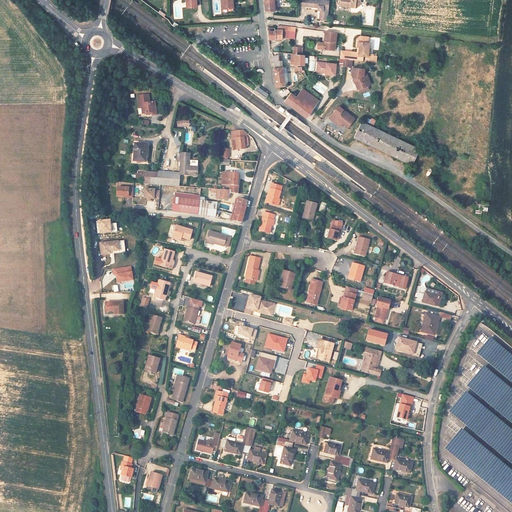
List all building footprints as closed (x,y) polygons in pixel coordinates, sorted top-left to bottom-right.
[(221,0),(223,8),(230,8),(230,2),(232,1),(232,0),(221,0)] [(273,0),(264,1),(265,10),(274,11),(273,0)] [(320,10),(319,19),(327,19),(328,1),(320,0),(302,0),(302,6),(318,7),(318,10),(320,10)] [(233,11),(232,1),(230,2),(230,8),(223,8),(223,12),(233,11)] [(281,39),(281,38),(282,30),(277,30),(275,29),(275,28),(267,28),(269,39),(281,39)] [(322,38),(323,31),(298,28),(296,44),(302,45),(303,35),(322,38)] [(295,32),(282,30),(281,38),(294,39),(295,32)] [(336,33),(325,31),(324,41),(325,41),(325,45),(324,44),(323,49),(334,50),(336,33)] [(353,52),(341,51),(340,59),(344,59),(349,60),(362,61),(363,56),(366,56),(365,61),(376,63),(376,57),(372,57),(372,55),(368,54),(368,53),(369,48),(369,43),(366,43),(358,42),(357,47),(359,47),(359,53),(358,55),(353,54),(353,52)] [(300,54),(296,54),(296,65),(304,65),(304,55),(302,55),(300,54)] [(336,64),(317,62),(316,71),(321,72),(320,72),(325,73),(325,74),(335,75),(336,64)] [(284,85),(282,67),(275,67),(273,68),(276,87),(284,85)] [(364,69),(353,67),(352,75),(358,87),(367,83),(364,74),(364,69)] [(256,92),(264,98),(266,95),(258,89),(256,92)] [(303,89),(296,97),(312,109),(318,100),(303,89)] [(312,109),(296,97),(291,93),(284,101),(306,117),(312,109)] [(149,95),(139,96),(139,104),(142,104),(142,108),(143,114),(147,113),(151,113),(151,114),(157,114),(155,101),(150,102),(149,95)] [(354,119),(338,106),(329,118),(333,122),(336,119),(342,124),(347,127),(354,119)] [(419,149),(415,147),(361,121),(354,138),(370,146),(412,165),(419,149)] [(242,131),(235,131),(236,140),(237,150),(244,149),(243,138),(247,138),(246,133),(242,131)] [(145,162),(146,156),(145,156),(145,146),(141,145),(141,144),(134,144),(133,161),(145,162)] [(179,173),(179,175),(196,176),(197,167),(188,167),(189,161),(189,154),(180,153),(179,173)] [(143,184),(155,185),(158,173),(144,172),(144,175),(143,179),(143,184)] [(158,173),(155,185),(175,186),(178,187),(179,175),(179,173),(158,172),(158,173)] [(230,185),(229,190),(229,193),(238,194),(238,186),(237,186),(238,174),(222,173),(221,185),(230,185)] [(266,202),(275,205),(277,200),(278,200),(281,187),(271,184),(266,202)] [(128,188),(117,188),(116,197),(123,197),(128,197),(128,198),(133,198),(133,189),(128,189),(128,188)] [(154,190),(144,189),(143,199),(147,199),(150,199),(153,199),(159,199),(159,191),(154,191),(154,190)] [(229,190),(220,190),(219,195),(219,199),(227,200),(227,199),(229,193),(229,190)] [(173,211),(197,214),(198,201),(199,199),(199,196),(187,195),(186,200),(174,198),(173,211)] [(230,221),(233,221),(239,199),(236,198),(230,221)] [(239,199),(233,221),(241,223),(247,201),(239,199)] [(208,202),(200,201),(199,214),(208,215),(215,216),(216,203),(208,202)] [(312,220),(316,204),(306,202),(302,217),(312,220)] [(318,211),(324,213),(326,203),(320,202),(318,211)] [(269,233),(271,225),(273,220),(274,215),(264,213),(259,230),(269,233)] [(336,240),(337,237),(338,232),(340,233),(342,223),(334,221),(331,230),(330,230),(328,238),(336,240)] [(192,231),(176,226),(174,232),(173,235),(181,238),(189,240),(192,231)] [(233,236),(235,231),(222,227),(220,232),(233,236)] [(223,246),(226,236),(209,231),(206,241),(212,243),(223,246)] [(355,253),(365,256),(369,240),(359,237),(355,253)] [(118,241),(100,243),(101,255),(110,254),(110,251),(119,250),(118,241)] [(169,268),(171,260),(174,252),(164,249),(161,260),(156,258),(154,264),(159,266),(169,268)] [(257,258),(250,256),(245,278),(256,281),(258,274),(255,273),(256,270),(257,271),(260,259),(257,258)] [(348,278),(360,281),(364,267),(352,264),(348,278)] [(130,267),(112,268),(113,283),(131,282),(130,267)] [(193,281),(194,282),(205,285),(212,287),(215,278),(196,272),(193,281)] [(294,274),(285,272),(281,287),(290,290),(294,274)] [(407,278),(387,273),(384,283),(400,288),(404,289),(407,278)] [(166,290),(168,290),(170,284),(159,280),(158,284),(155,294),(154,298),(163,300),(165,296),(166,290)] [(308,292),(309,292),(311,293),(309,303),(316,305),(322,282),(311,280),(308,292)] [(149,292),(155,294),(158,284),(152,282),(149,292)] [(442,293),(419,286),(416,297),(423,299),(422,302),(435,306),(436,305),(439,306),(442,293)] [(346,287),(344,292),(347,293),(355,295),(357,290),(346,287)] [(372,298),(374,290),(368,289),(367,292),(364,292),(363,296),(372,298)] [(343,298),(340,308),(351,311),(355,295),(347,293),(346,299),(343,298)] [(260,297),(250,295),(247,307),(246,307),(244,314),(250,315),(251,310),(259,312),(259,311),(268,313),(269,308),(272,309),(274,304),(259,300),(260,297)] [(190,298),(189,303),(184,321),(194,324),(196,316),(199,306),(201,307),(202,301),(190,298)] [(375,317),(385,320),(390,301),(378,298),(376,306),(378,306),(375,317)] [(149,301),(142,299),(140,306),(146,308),(149,301)] [(123,302),(105,303),(105,311),(114,311),(114,314),(123,314),(123,302)] [(434,335),(439,317),(426,314),(421,331),(434,335)] [(150,315),(148,324),(146,332),(156,335),(161,318),(150,315)] [(383,345),(386,334),(369,330),(366,341),(383,345)] [(263,347),(283,352),(286,340),(290,341),(291,338),(266,333),(263,347)] [(200,334),(198,340),(204,342),(206,336),(200,334)] [(192,340),(188,339),(184,338),(184,336),(179,335),(176,347),(181,348),(181,346),(190,349),(194,350),(197,343),(192,341),(192,340)] [(413,352),(416,343),(399,338),(396,350),(404,352),(405,350),(413,352)] [(474,354),(511,384),(511,357),(487,338),(474,354)] [(335,345),(320,341),(318,349),(320,350),(319,354),(322,355),(320,360),(330,363),(335,345)] [(344,341),(342,347),(350,350),(352,343),(344,341)] [(227,358),(241,362),(243,354),(238,352),(240,345),(231,342),(227,358)] [(416,343),(413,352),(412,355),(419,357),(422,344),(416,343)] [(363,366),(371,368),(374,358),(375,355),(376,356),(377,350),(366,347),(364,352),(367,353),(363,366)] [(259,351),(254,369),(271,374),(275,356),(259,351)] [(145,370),(155,373),(159,359),(149,356),(145,370)] [(321,379),(324,366),(315,364),(314,368),(304,366),(301,382),(308,384),(309,381),(314,382),(315,377),(321,379)] [(371,368),(363,366),(362,372),(379,376),(380,370),(374,368),(371,368)] [(189,379),(179,376),(175,388),(172,399),(182,402),(189,379)] [(256,390),(267,393),(270,380),(260,377),(256,390)] [(330,378),(325,395),(324,401),(333,404),(334,398),(335,398),(338,390),(339,390),(341,381),(330,378)] [(236,391),(235,397),(244,399),(245,392),(236,391)] [(228,394),(218,392),(213,413),(222,415),(228,394)] [(400,393),(394,417),(405,420),(409,405),(411,405),(413,397),(400,393)] [(135,412),(143,414),(146,404),(149,405),(151,399),(140,395),(135,412)] [(163,432),(172,435),(178,415),(168,412),(165,423),(163,432)] [(306,445),(309,434),(292,430),(290,440),(306,445)] [(199,440),(196,450),(211,454),(212,450),(216,451),(219,437),(214,436),(212,441),(210,441),(208,440),(208,442),(199,440)] [(247,460),(256,462),(259,463),(263,464),(266,454),(259,452),(259,448),(255,447),(254,451),(250,450),(250,446),(247,445),(248,439),(245,438),(243,437),(242,442),(244,442),(243,444),(223,439),(221,447),(225,448),(224,451),(240,455),(241,452),(249,454),(247,460)] [(277,437),(275,444),(284,447),(280,463),(290,466),(294,449),(284,447),(286,440),(277,437)] [(396,442),(392,441),(389,452),(373,448),(371,459),(387,463),(388,460),(391,461),(395,461),(394,470),(410,473),(412,463),(396,459),(398,448),(402,448),(403,444),(396,442)] [(351,467),(353,459),(338,456),(341,445),(327,442),(324,453),(335,455),(334,463),(330,462),(327,478),(337,481),(341,464),(351,467)] [(130,478),(131,478),(133,469),(131,469),(132,464),(122,462),(120,470),(122,470),(121,475),(130,478)] [(228,492),(230,482),(214,478),(213,481),(206,479),(208,472),(192,468),(189,479),(204,483),(204,486),(202,492),(212,495),(213,489),(228,492)] [(151,472),(149,480),(147,486),(158,489),(161,475),(151,472)] [(356,490),(346,488),(344,495),(351,497),(347,511),(358,511),(362,499),(358,499),(360,491),(372,494),(374,483),(358,480),(356,490)] [(259,507),(258,511),(266,511),(269,504),(279,506),(280,500),(283,500),(285,493),(271,489),(268,501),(261,499),(262,496),(246,492),(244,503),(259,507)] [(420,511),(421,510),(409,507),(411,497),(397,493),(394,504),(406,507),(404,511),(420,511)]
